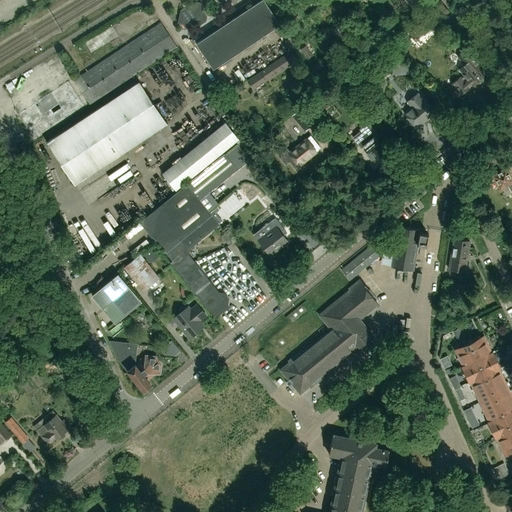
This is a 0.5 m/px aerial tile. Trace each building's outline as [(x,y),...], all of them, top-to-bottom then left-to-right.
[(263,0),(259,0),(195,43),(213,69),(280,24),(263,0)] [(180,10),(178,23),(183,24),(186,28),(190,28),(197,24),(201,25),(206,21),(207,17),(203,11),(203,7),(201,3),(196,2),(190,6),(187,6),(180,10)] [(435,24),(449,12),(441,2),(427,14),(435,24)] [(415,42),(431,29),(424,20),(408,34),(415,42)] [(74,80),(90,104),(177,47),(161,22),(74,80)] [(471,44),(472,39),(461,36),(458,46),(465,48),(466,43),(471,44)] [(473,44),(469,47),(478,57),(482,54),(473,44)] [(253,89),(265,81),(296,60),(290,51),(260,72),(247,80),(253,89)] [(469,87),(471,85),(472,86),(483,77),(474,66),(478,62),(470,51),(463,57),(467,62),(458,69),(464,76),(462,78),(460,77),(451,84),(456,89),(453,91),(458,97),(470,88),(469,87)] [(167,123),(139,81),(46,142),(74,185),(167,123)] [(422,98),(418,93),(407,102),(411,107),(404,113),(416,128),(435,113),(422,97),(422,98)] [(366,117),(379,133),(388,126),(381,118),(379,119),(373,111),(366,117)] [(297,122),(305,131),(314,124),(306,114),(297,122)] [(318,119),(326,128),(332,122),(324,114),(318,119)] [(239,140),(225,122),(162,173),(175,190),(239,140)] [(179,122),(173,126),(176,133),(183,129),(179,122)] [(361,148),(364,146),(368,152),(366,154),(371,160),(374,157),(375,158),(383,152),(382,152),(385,149),(381,143),(375,136),(378,134),(368,122),(359,129),(360,131),(352,137),(361,148)] [(145,146),(152,161),(170,153),(162,134),(151,139),(152,143),(145,146)] [(284,145),(275,152),(285,164),(289,161),(295,168),(320,148),(310,136),(298,145),(302,149),(298,153),(294,149),(290,152),(284,145)] [(206,168),(187,183),(201,200),(223,181),(237,170),(231,161),(224,153),(206,168)] [(511,182),(511,183),(504,169),(498,173),(496,173),(494,174),(494,175),(492,176),(493,180),(490,182),(489,184),(491,187),(493,188),(497,186),(498,189),(505,185),(510,192),(511,190),(511,182)] [(219,223),(201,200),(187,183),(140,221),(153,237),(172,261),(170,263),(211,313),(217,314),(226,307),(227,299),(223,294),(218,294),(187,255),(188,248),(219,223)] [(81,204),(73,212),(81,220),(85,217),(89,220),(85,224),(93,232),(97,227),(104,233),(116,220),(92,197),(88,201),(93,206),(88,211),(81,204)] [(275,227),(258,240),(270,255),(287,242),(280,232),(283,229),(277,221),(273,224),(275,227)] [(399,226),(392,267),(412,270),(416,244),(426,246),(428,234),(416,232),(417,229),(399,226)] [(391,246),(383,236),(341,270),(349,280),(391,246)] [(224,240),(229,246),(234,242),(229,237),(224,240)] [(452,260),(450,269),(465,272),(470,241),(455,239),(452,255),(450,255),(449,259),(452,260)] [(149,261),(155,256),(151,251),(145,255),(149,261)] [(123,267),(143,291),(159,278),(140,254),(123,267)] [(92,295),(113,321),(138,301),(138,300),(117,275),(92,295)] [(281,369),(280,369),(300,394),(301,393),(300,393),(309,386),(310,387),(323,377),(322,375),(356,347),(358,348),(373,336),(373,335),(372,336),(358,319),(377,303),(367,291),(368,290),(360,280),(349,289),(350,290),(319,315),(331,329),(303,351),(301,350),(288,361),(290,362),(281,370),(281,369)] [(199,320),(206,315),(197,304),(190,309),(188,306),(173,318),(189,338),(204,326),(199,320)] [(453,331),(459,343),(465,340),(460,327),(453,331)] [(483,336),(456,349),(464,366),(462,367),(469,382),(471,381),(490,422),(488,423),(495,438),(497,437),(505,454),(511,450),(511,398),(498,368),(500,367),(493,353),(491,354),(483,336)] [(167,344),(165,355),(174,356),(180,351),(171,340),(167,344)] [(143,389),(150,384),(145,378),(152,372),(159,373),(159,374),(159,373),(160,373),(159,373),(161,365),(161,364),(160,363),(156,357),(155,356),(154,356),(146,355),(145,355),(145,356),(145,359),(136,366),(135,365),(136,365),(135,364),(134,365),(134,364),(136,345),(111,342),(118,359),(127,369),(127,370),(127,371),(128,371),(133,376),(132,377),(133,377),(138,383),(137,383),(137,384),(138,383),(143,389)] [(444,368),(451,365),(447,356),(440,359),(444,368)] [(463,410),(466,416),(473,413),(471,407),(463,410)] [(65,417),(61,420),(56,414),(53,410),(33,426),(37,430),(48,444),(55,438),(56,438),(66,430),(65,428),(70,424),(65,417)] [(0,422),(0,443),(1,444),(11,435),(0,422)] [(28,438),(16,424),(10,429),(22,443),(28,438)] [(360,511),(371,463),(385,466),(389,450),(375,447),(376,443),(333,434),(328,454),(341,456),(328,511),(360,511)]
